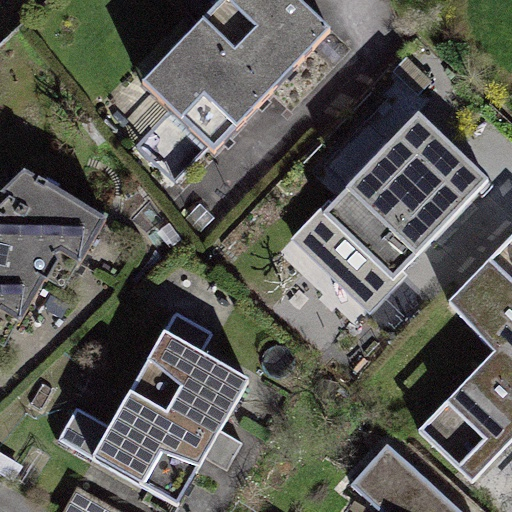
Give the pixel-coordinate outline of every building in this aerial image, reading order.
[(284,0),(232,0),(145,91),(215,159),(328,42),(284,0)] [(419,123),(323,222),(396,292),(492,193),(419,123)] [(20,153),(0,172),(0,334),(101,232),(20,153)] [(511,243),(447,310),(497,358),(418,439),(473,492),(511,451),(511,243)] [(95,464),(91,470),(165,511),(180,511),(248,391),(162,343),(111,433),(77,413),(60,444),(95,464)] [(456,511),(388,451),(352,490),(379,511),(456,511)] [(116,511),(79,490),(64,511),(116,511)]
